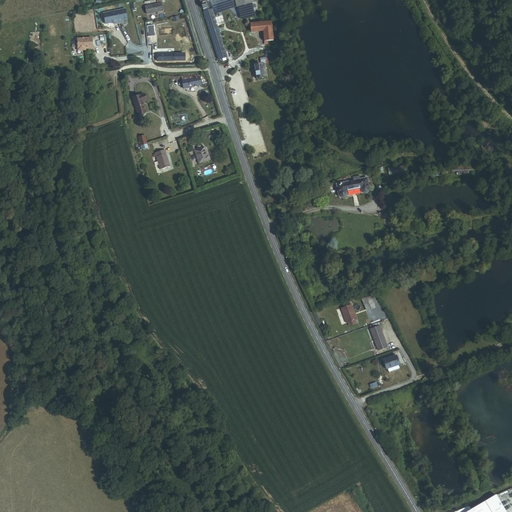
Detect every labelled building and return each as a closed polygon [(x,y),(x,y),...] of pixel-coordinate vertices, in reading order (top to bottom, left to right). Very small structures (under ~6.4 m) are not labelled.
[(237,0),(240,9),(261,2),(260,0),(237,0)] [(147,15),(164,11),(162,1),(157,2),(158,4),(145,7),(147,15)] [(128,20),(126,8),(112,10),(114,24),(119,23),(119,21),(128,20)] [(220,59),(226,57),(212,8),(205,10),(220,59)] [(114,24),(112,10),(98,13),(100,25),(109,23),(109,25),(114,24)] [(252,20),(264,17),(262,12),(251,14),(252,20)] [(270,44),(273,43),(269,21),(267,22),(265,22),(264,17),(252,20),(248,21),(252,36),(262,34),(265,45),(270,44)] [(93,49),(93,37),(76,37),(76,51),(85,51),(85,49),(93,49)] [(269,80),(268,77),(270,77),(268,66),(257,68),(260,82),(269,80)] [(178,86),(198,85),(197,77),(195,78),(180,78),(178,79),(178,86)] [(141,117),(137,107),(141,106),(139,99),(127,103),(134,120),(141,117)] [(137,150),(143,148),(140,141),(134,143),(137,150)] [(140,159),(146,157),(143,148),(137,150),(140,159)] [(196,169),(208,165),(206,161),(204,161),(201,152),(192,156),(196,169)] [(159,179),(168,176),(163,159),(153,162),(159,179)] [(451,164),(452,171),(457,171),(457,174),(472,174),(471,164),(451,164)] [(407,165),(388,167),(388,175),(408,173),(407,165)] [(366,194),(369,191),(367,178),(338,185),(340,197),(343,198),(348,196),(347,192),(360,189),(362,194),(366,194)] [(384,308),(379,297),(371,300),(375,311),(384,308)] [(366,320),(361,305),(351,309),(356,324),(358,323),(365,321),(366,320)] [(384,352),(393,349),(385,328),(376,331),(384,352)] [(406,368),(408,367),(404,357),(391,361),(394,371),(395,371),(406,368)] [(506,511),(496,496),(469,511),(506,511)]
